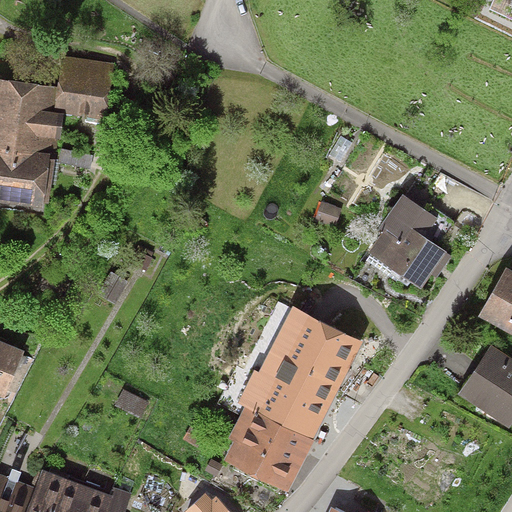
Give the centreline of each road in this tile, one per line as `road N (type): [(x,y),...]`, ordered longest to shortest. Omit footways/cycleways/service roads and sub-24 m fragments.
road 1 (residential): [(295,511),(504,219)]
road 2 (track): [(0,285),(90,201),(119,126)]
